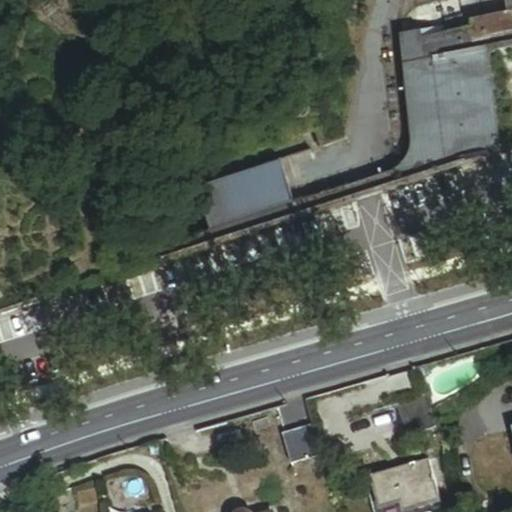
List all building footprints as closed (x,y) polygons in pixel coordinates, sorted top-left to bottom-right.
[(494,55),(511,51),(511,0),(509,0),(511,13),(511,15),(475,23),(477,30),(450,36),(448,29),(405,38),(409,73),(415,131),(416,150),(413,159),(404,170),(392,176),(380,181),(385,196),(505,157),(494,55)] [(302,90),(163,135),(178,183),(312,140),(301,109),(308,107),(302,90)] [(183,199),(203,257),(304,223),(284,165),(183,199)] [(408,437),(440,428),(430,396),(399,406),(408,437)] [(323,456),(315,426),(283,435),(292,466),(323,456)] [(376,490),(382,511),(403,505),(404,511),(413,511),(443,504),(430,461),(372,477),(376,490)] [(382,511),(376,490),(369,492),(374,511),(445,511),(443,504),(413,511),(404,511),(403,505),(382,511)]
